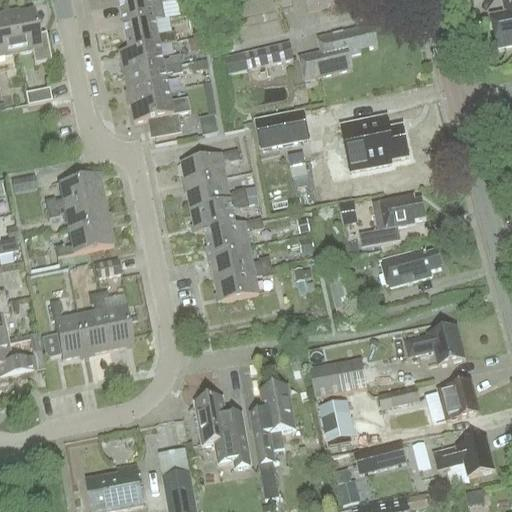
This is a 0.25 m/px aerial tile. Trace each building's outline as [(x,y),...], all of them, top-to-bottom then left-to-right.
[(124,30),(155,24),(164,22),(161,5),(168,4),(168,6),(178,4),(177,0),(121,0),(123,5),(119,6),(124,30)] [(216,0),(217,6),(225,6),(226,11),(230,11),(229,1),(225,1),(224,0),(216,0)] [(342,0),(304,0),(308,14),(327,9),(326,7),(343,3),(342,0)] [(498,52),(511,48),(511,0),(502,0),(506,17),(491,20),(498,52)] [(38,38),(33,13),(9,17),(17,57),(31,54),(34,68),(51,64),(45,37),(38,38)] [(208,28),(206,14),(188,18),(191,31),(208,28)] [(0,60),(17,57),(9,17),(0,19),(0,60)] [(129,53),(160,48),(176,45),(174,35),(165,37),(165,39),(158,40),(155,24),(124,30),(129,53)] [(364,30),(325,39),(317,41),(320,55),(299,60),(305,84),(352,73),(349,60),(360,57),(360,54),(377,50),(373,32),(365,34),(364,30)] [(206,51),(204,38),(189,41),(191,54),(206,51)] [(293,63),(289,46),(245,57),(245,58),(227,63),(230,78),(293,63)] [(124,79),(181,68),(179,59),(169,61),(170,63),(163,64),(160,48),(129,53),(119,55),(124,79)] [(194,66),(195,75),(208,73),(207,64),(194,66)] [(124,79),(129,102),(169,95),(166,78),(173,76),(173,78),(183,77),(181,68),(124,79)] [(27,109),(51,104),(49,92),(25,96),(27,109)] [(169,95),(129,102),(134,126),(150,123),(153,142),(182,137),(178,118),(191,115),(188,101),(171,105),(169,95)] [(207,118),(211,136),(227,132),(223,115),(207,118)] [(303,116),(256,125),(262,153),(309,143),(303,116)] [(402,130),(385,134),(382,122),(340,131),(350,175),(392,166),(391,163),(408,159),(402,130)] [(186,190),(226,182),(222,165),(229,164),(230,166),(239,164),(238,154),(181,166),(186,190)] [(276,205),(297,200),(289,167),(268,172),(276,205)] [(341,197),(336,181),(322,186),(316,167),(300,172),(306,190),(321,185),(327,202),(341,197)] [(47,213),(104,202),(99,178),(59,186),(62,203),(55,204),(55,202),(45,204),(47,213)] [(14,196),(37,192),(35,179),(11,183),(14,196)] [(190,213),(247,202),(245,193),(235,195),(236,197),(229,198),(226,182),(186,190),(190,213)] [(414,199),(380,206),(372,207),(377,234),(359,238),(361,252),(400,244),(397,231),(415,228),(415,225),(426,223),(422,203),(415,204),(414,199)] [(68,233),(108,225),(104,202),(47,213),(49,222),(58,220),(58,218),(65,217),(68,233)] [(205,235),(235,228),(232,212),(239,211),(239,213),(249,211),(247,202),(190,213),(195,237),(205,235)] [(311,233),(308,220),(297,222),(300,236),(311,233)] [(209,258),(249,250),(246,234),(253,232),(253,234),(263,232),(261,223),(235,228),(205,235),(209,258)] [(108,225),(68,233),(72,250),(65,251),(64,249),(55,251),(56,261),(113,249),(108,225)] [(0,258),(18,255),(15,243),(0,245),(0,258)] [(214,282),(271,270),(269,261),(259,263),(260,265),(253,267),(249,250),(209,258),(214,282)] [(430,275),(441,272),(436,255),(426,257),(424,252),(380,264),(387,292),(431,280),(430,275)] [(119,262),(95,267),(98,282),(122,277),(119,262)] [(271,270),(214,282),(219,306),(259,298),(256,281),(262,279),(263,281),(273,279),(271,270)] [(337,315),(361,310),(354,278),(330,283),(337,315)] [(98,297),(109,354),(133,349),(125,309),(108,313),(107,306),(109,305),(107,296),(98,297)] [(87,359),(109,354),(98,297),(89,299),(91,309),(93,309),(94,316),(78,319),(87,359)] [(87,359),(78,319),(61,322),(60,315),(62,315),(60,305),(50,307),(62,364),(87,359)] [(2,320),(8,318),(6,306),(0,307),(0,344),(7,343),(2,320)] [(438,370),(465,363),(456,331),(427,338),(428,340),(404,346),(408,362),(434,355),(438,370)] [(7,343),(0,344),(0,381),(44,373),(40,350),(31,351),(33,361),(18,364),(18,366),(11,367),(7,343)] [(315,403),(367,393),(361,363),(310,373),(315,403)] [(446,425),(479,416),(471,385),(438,394),(446,425)] [(265,503),(279,501),(271,455),(284,452),(281,435),(295,433),(288,390),(260,395),(263,414),(250,417),(265,503)] [(381,414),(420,406),(417,391),(378,400),(381,414)] [(226,419),(223,401),(194,406),(202,449),(216,447),(220,468),(233,465),(235,472),(251,469),(241,416),(226,419)] [(354,440),(347,405),(318,411),(326,447),(354,440)] [(468,481),(495,474),(486,442),(457,450),(457,452),(434,458),(438,474),(464,467),(468,481)] [(405,466),(400,447),(355,459),(360,478),(405,466)] [(91,511),(125,511),(143,509),(136,470),(118,473),(119,478),(87,485),(91,511)] [(168,511),(195,511),(189,477),(163,481),(168,511)] [(356,484),(337,489),(342,508),(360,504),(356,484)] [(409,511),(407,503),(362,511),(409,511)]
